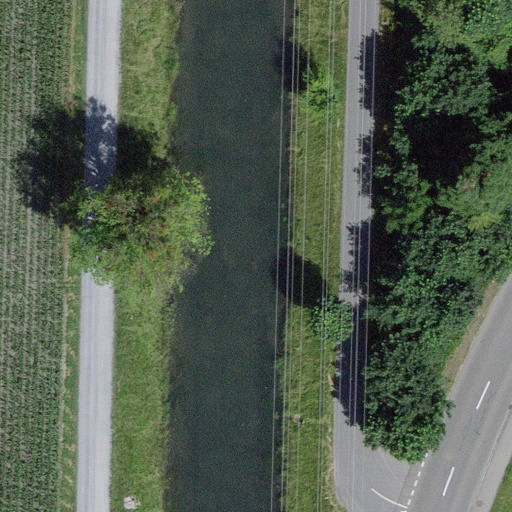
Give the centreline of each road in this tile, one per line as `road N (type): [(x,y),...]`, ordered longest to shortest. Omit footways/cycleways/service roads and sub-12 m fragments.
road 1 (unclassified): [(371,0),(354,435),(367,483),(415,511)]
road 2 (unclassified): [(120,0),(111,511)]
road 3 (tertiary): [(440,511),(478,405),(511,342)]
